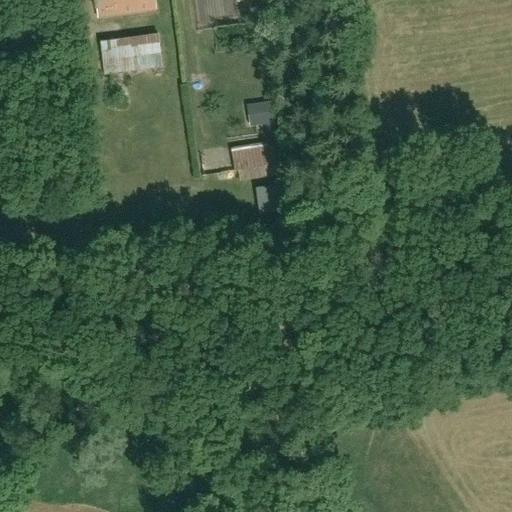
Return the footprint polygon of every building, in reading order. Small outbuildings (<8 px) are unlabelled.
[(94,0),(97,20),(156,13),(154,0),(94,0)] [(104,77),(163,69),(159,37),(100,45),(104,77)] [(256,108),(257,108),(259,121),(274,119),(272,106),(272,105),(271,98),(255,100),(256,108)] [(264,121),(260,126),(262,137),(267,141),(276,139),(277,134),(275,122),(271,120),(264,121)] [(231,152),(233,173),(281,167),(278,146),(231,152)] [(355,219),(327,221),(328,234),(344,233),(344,237),(357,236),(355,219)]
